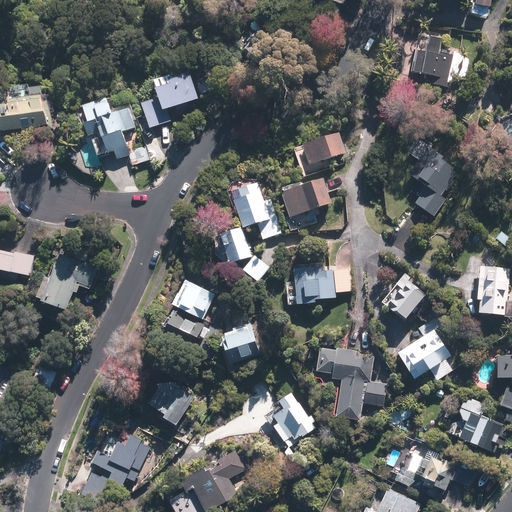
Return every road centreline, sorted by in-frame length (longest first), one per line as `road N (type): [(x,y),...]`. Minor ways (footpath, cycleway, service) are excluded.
road 1 (residential): [(37,511),(44,465),(163,214)]
road 2 (residential): [(163,214),(200,153),(355,50),(379,0)]
road 3 (residential): [(38,191),(163,214)]
